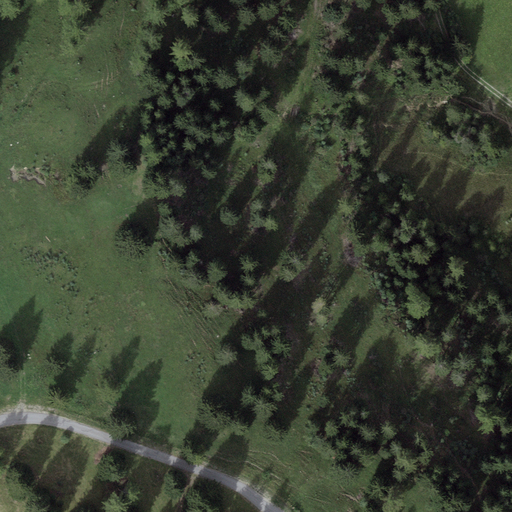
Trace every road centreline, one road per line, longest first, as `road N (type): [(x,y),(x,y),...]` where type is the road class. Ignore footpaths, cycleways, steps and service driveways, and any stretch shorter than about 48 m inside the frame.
road 1 (unclassified): [(271,511),(248,489),(65,422),(31,414),(0,421)]
road 2 (track): [(16,114),(44,82),(76,87),(125,70),(139,38),(141,0)]
road 3 (track): [(434,0),(458,65),(511,105)]
